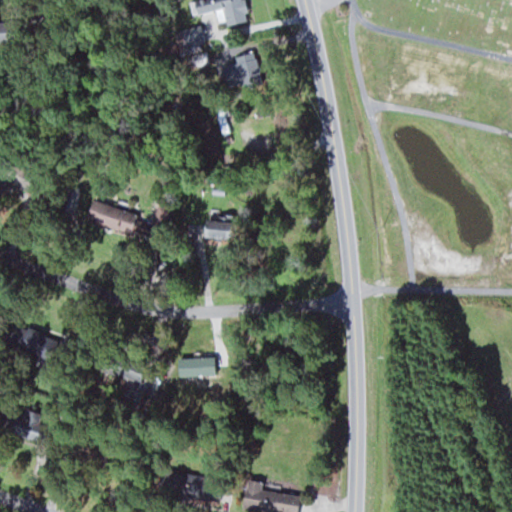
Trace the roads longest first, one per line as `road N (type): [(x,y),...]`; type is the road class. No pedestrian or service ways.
road 1 (residential): [(0,505),(77,273),(161,293),(353,303)]
road 2 (primary): [(353,511),(353,303),(305,0)]
